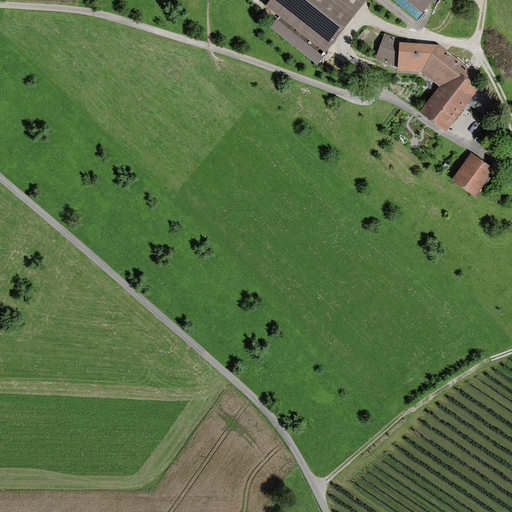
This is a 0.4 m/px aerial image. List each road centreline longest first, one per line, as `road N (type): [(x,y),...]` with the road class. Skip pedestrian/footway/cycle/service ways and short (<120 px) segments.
road 1 (track): [(0,6),(120,19),(358,97),(380,97),(511,163)]
road 2 (unclassified): [(0,178),(250,392),(284,432),(327,511)]
road 3 (track): [(490,358),(394,421),(317,490)]
road 4 (track): [(511,117),(494,67),(476,49),(485,0)]
